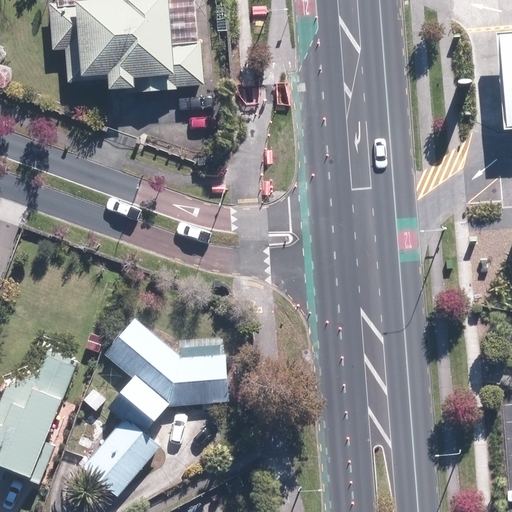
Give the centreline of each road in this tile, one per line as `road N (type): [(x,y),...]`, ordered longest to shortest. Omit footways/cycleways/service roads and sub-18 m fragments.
road 1 (residential): [(335,266),(202,254),(0,182)]
road 2 (residential): [(0,141),(198,213),(233,220),(332,211)]
road 3 (primary): [(396,233),(416,511)]
road 4 (primary): [(353,511),(335,266)]
road 5 (primary): [(379,0),(396,233)]
road 6 (primary): [(332,211),(315,0)]
